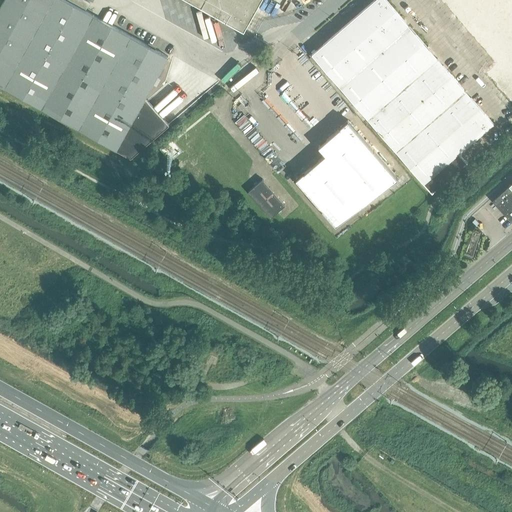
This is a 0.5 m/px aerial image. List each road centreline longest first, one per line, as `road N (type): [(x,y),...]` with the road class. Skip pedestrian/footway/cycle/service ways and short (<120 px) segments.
road 1 (secondary): [(511,242),(210,506)]
road 2 (secondary): [(241,511),(511,277)]
road 3 (trunk): [(210,506),(0,388)]
road 4 (trunk): [(0,425),(156,511)]
road 5 (track): [(454,511),(343,433)]
